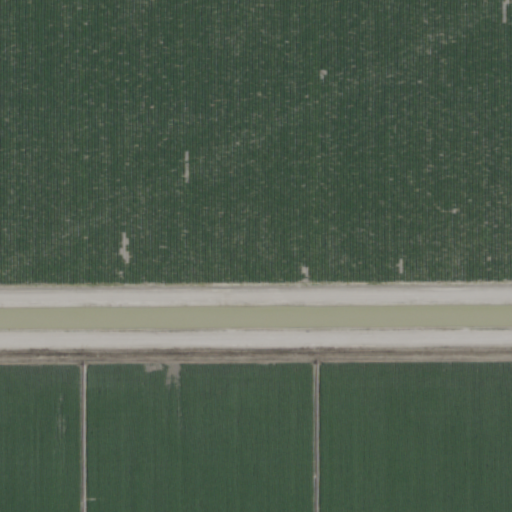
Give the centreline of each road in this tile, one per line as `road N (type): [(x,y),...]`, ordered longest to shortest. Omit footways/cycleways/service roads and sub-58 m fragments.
road 1 (residential): [(0,340),(511,336)]
road 2 (residential): [(0,299),(511,296)]
